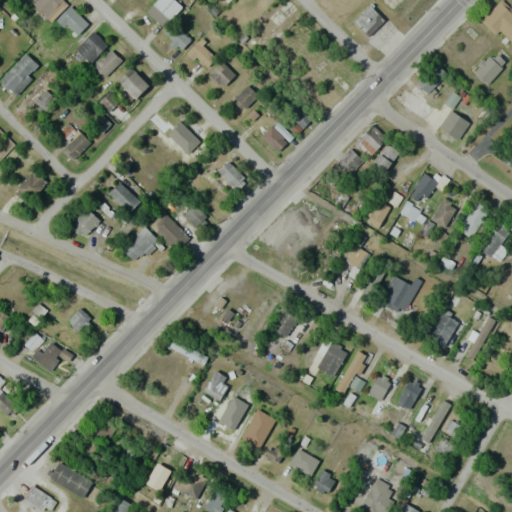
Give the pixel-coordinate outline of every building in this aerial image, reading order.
[(36,0),(32,4),(50,22),(68,4),(63,0),(36,0)] [(499,30),(511,41),(511,8),(503,0),(500,0),(481,19),(495,34),(499,30)] [(259,19),(269,27),(282,10),(271,2),(259,19)] [(386,21),(370,5),(353,22),(369,38),(386,21)] [(87,25),(72,6),(57,18),(73,37),(87,25)] [(165,33),(178,50),(189,42),(176,24),(165,33)] [(89,63),(107,45),(93,31),(75,49),(89,63)] [(215,57),(197,41),(187,52),(206,68),(215,57)] [(105,77),(121,60),(110,49),(93,65),(105,77)] [(506,65),(495,51),(474,68),(485,82),(506,65)] [(0,80),(13,93),(40,67),(26,53),(0,77),(0,80)] [(330,69),(348,85),(357,76),(339,59),(330,69)] [(222,87),(235,74),(222,61),(209,73),(222,87)] [(148,85),(130,66),(116,80),(135,99),(148,85)] [(257,95),(247,84),(234,98),(245,108),(257,95)] [(55,99),(43,87),(31,99),(43,111),(55,99)] [(434,108),(409,90),(400,102),(425,120),(434,108)] [(98,102),(109,112),(118,102),(108,92),(98,102)] [(310,120),(292,101),(283,110),(302,129),(310,120)] [(196,127),(178,111),(169,121),(176,128),(172,132),(182,141),(196,127)] [(287,142),(273,125),(261,134),(275,152),(287,142)] [(376,149),(386,138),(371,125),(361,136),(376,149)] [(75,159),(91,142),(78,131),(63,147),(75,159)] [(399,152),(388,144),(372,163),(383,172),(399,152)] [(363,159),(348,148),(338,161),(352,172),(363,159)] [(232,187),(243,178),(229,161),(218,169),(232,187)] [(14,191),(20,196),(26,189),(34,195),(46,181),(32,170),(14,191)] [(437,183),(424,173),(412,188),(425,198),(437,183)] [(138,202),(120,182),(108,193),(126,213),(138,202)] [(444,227),(457,206),(444,198),(431,219),(444,227)] [(196,226),(206,217),(189,199),(179,209),(196,226)] [(460,221),(471,233),(490,216),(478,204),(460,221)] [(70,223),(84,237),(100,221),(86,207),(70,223)] [(382,215),(371,211),(367,223),(378,227),(382,215)] [(189,238),(163,212),(150,225),(175,251),(189,238)] [(478,248),(490,257),(511,230),(499,220),(478,248)] [(122,247),(135,262),(158,241),(144,227),(122,247)] [(369,256),(358,246),(346,259),(357,269),(369,256)] [(421,280),(413,276),(409,283),(392,275),(379,300),(403,313),(421,280)] [(271,328),(286,337),(299,315),(284,306),(271,328)] [(77,332),(91,320),(80,308),(67,321),(77,332)] [(459,322),(443,311),(425,336),(441,347),(459,322)] [(30,359),(50,369),(61,348),(49,342),(44,351),(38,348),(43,338),(32,333),(25,346),(34,351),(30,359)] [(169,346),(198,362),(202,355),(174,338),(169,346)] [(348,353),(333,342),(315,366),(330,377),(348,353)] [(367,357),(359,351),(336,384),(345,390),(367,357)] [(229,378),(215,370),(203,391),(217,399),(229,378)] [(390,382),(376,375),(368,392),(381,399),(390,382)] [(407,408),(422,388),(410,379),(395,399),(407,408)] [(443,415),(434,391),(420,396),(424,407),(412,412),(417,425),(443,415)] [(274,419),(256,409),(241,439),(259,449),(274,419)] [(241,417),(230,411),(218,431),(229,437),(241,417)] [(116,425),(99,414),(89,430),(106,441),(116,425)] [(389,456),(365,444),(357,460),(381,472),(389,456)] [(311,475),(318,459),(299,450),(291,466),(311,475)] [(81,498),(92,483),(59,461),(49,476),(81,498)] [(327,493),(335,478),(322,470),(313,484),(327,493)] [(194,499),(206,480),(194,473),(182,491),(194,499)] [(384,511),(395,486),(373,478),(361,510),(365,511),(384,511)] [(26,497),(43,511),(48,511),(56,503),(35,486),(26,497)] [(204,504),(210,511),(216,511),(229,501),(220,490),(204,504)] [(125,511),(131,505),(120,497),(109,511),(125,511)] [(417,511),(419,510),(404,502),(398,511),(417,511)]
